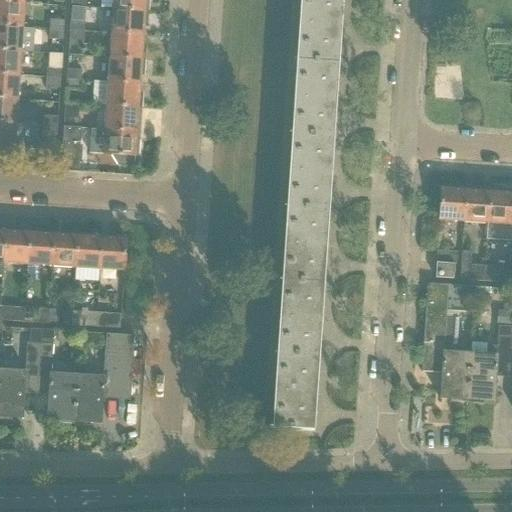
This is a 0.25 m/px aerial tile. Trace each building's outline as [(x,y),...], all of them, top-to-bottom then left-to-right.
[(112,0),(112,11),(148,14),(148,0),(112,0)] [(304,0),(300,62),(337,65),(341,0),(304,0)] [(0,27),(22,29),(24,5),(0,3),(0,27)] [(112,11),(110,35),(142,37),(143,30),(147,30),(148,14),(112,11)] [(49,21),(48,31),(63,32),(63,22),(49,21)] [(70,22),(70,32),(83,33),(84,22),(70,22)] [(0,51),(20,52),(22,29),(0,27),(0,51)] [(63,32),(48,31),(48,40),(62,41),(63,32)] [(69,41),(69,55),(82,56),(83,44),(83,42),(83,33),(70,32),(69,41)] [(110,35),(108,60),(145,62),(146,46),(142,46),(142,37),(110,35)] [(0,75),(19,76),(20,52),(0,51),(0,75)] [(108,60),(107,83),(139,85),(139,77),(144,78),(145,62),(108,60)] [(295,136),(332,139),(337,65),(300,62),(295,136)] [(46,68),(45,79),(60,80),(60,69),(46,68)] [(67,70),(66,80),(81,81),(82,71),(67,70)] [(0,99),(17,101),(19,76),(0,75),(0,99)] [(60,80),(45,79),(45,87),(59,88),(60,80)] [(81,81),(66,80),(66,90),(81,90),(81,81)] [(107,83),(105,107),(141,110),(142,94),(138,93),(139,85),(107,83)] [(0,123),(16,124),(17,101),(0,99),(0,123)] [(64,118),(63,127),(77,128),(78,119),(78,118),(79,105),(65,104),(64,118)] [(105,107),(103,131),(136,134),(136,125),(140,125),(141,110),(105,107)] [(43,116),(42,126),(56,127),(57,117),(43,116)] [(16,124),(0,123),(0,148),(14,149),(16,124)] [(56,127),(42,126),(41,136),(56,136),(56,127)] [(77,128),(63,127),(60,172),(78,174),(81,129),(77,128)] [(90,130),(89,155),(111,156),(118,167),(134,168),(134,158),(137,158),(138,158),(139,142),(135,142),(136,134),(103,131),(90,130)] [(290,210),(327,212),(332,139),(295,136),(290,210)] [(438,223),(463,225),(465,192),(457,191),(457,188),(441,187),(438,223)] [(463,225),(488,226),(490,190),(474,189),(474,192),(465,192),(463,225)] [(511,242),(511,228),(511,223),(511,194),(506,194),(506,191),(490,190),(488,226),(487,241),(511,242)] [(285,283),(322,286),(327,212),(290,210),(285,283)] [(13,233),(5,232),(3,265),(26,266),(29,230),(13,229),(13,233)] [(45,231),(29,230),(26,266),(50,268),(52,236),(44,235),(45,231)] [(61,236),(52,236),(50,268),(74,270),(77,234),(61,232),(61,236)] [(93,235),(77,234),(74,270),(98,271),(101,239),(93,238),(93,235)] [(109,239),(101,239),(98,271),(123,273),(126,237),(109,236),(109,239)] [(437,251),(436,265),(454,266),(456,266),(457,253),(437,251)] [(461,267),(460,282),(484,284),(485,268),(470,267),(471,253),(462,253),(461,267)] [(454,266),(436,265),(435,280),(453,281),(454,266)] [(498,269),(497,284),(508,284),(509,270),(498,269)] [(322,286),(285,283),(280,357),(317,359),(322,286)] [(439,396),(467,398),(470,355),(455,354),(443,353),(445,313),(458,314),(466,314),(468,289),(426,286),(420,371),(422,372),(422,368),(441,369),(439,396)] [(0,307),(0,322),(8,323),(9,308),(0,307)] [(37,326),(47,326),(48,311),(38,311),(37,326)] [(48,311),(47,326),(57,327),(58,312),(48,311)] [(497,312),(496,326),(510,326),(511,313),(497,312)] [(62,313),(61,324),(71,324),(71,313),(62,313)] [(71,324),(71,326),(85,327),(95,327),(95,314),(86,313),(86,314),(71,313),(71,324)] [(445,313),(443,353),(455,354),(458,314),(445,313)] [(95,314),(95,327),(119,329),(120,316),(95,314)] [(496,372),(508,373),(511,329),(497,328),(496,347),(491,346),(487,350),(487,356),(470,355),(467,398),(494,400),(496,372)] [(0,372),(0,415),(21,417),(21,421),(22,421),(24,389),(36,390),(39,345),(40,331),(30,331),(29,344),(26,344),(24,374),(0,372)] [(39,345),(36,390),(48,391),(46,422),(47,422),(47,418),(73,420),(76,378),(50,376),(52,346),(53,332),(40,331),(39,345)] [(102,380),(76,378),(73,420),(100,422),(100,426),(101,426),(103,393),(128,395),(128,399),(129,399),(134,336),(106,334),(102,380)] [(81,334),(80,345),(97,346),(98,335),(81,334)] [(317,359),(280,357),(275,429),(268,429),(268,430),(312,433),(317,359)]
